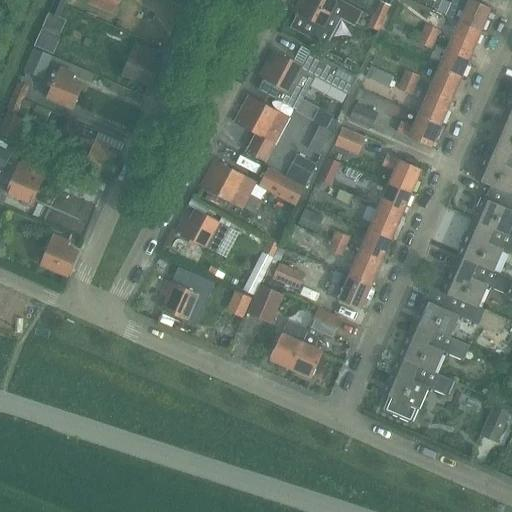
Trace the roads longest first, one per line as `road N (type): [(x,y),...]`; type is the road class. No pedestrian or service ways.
road 1 (residential): [(340,420),(511,25)]
road 2 (residential): [(104,318),(275,0)]
road 3 (unclassified): [(337,511),(0,402)]
road 4 (residential): [(69,304),(204,0)]
road 5 (residential): [(340,420),(104,318)]
road 6 (residential): [(511,495),(340,420)]
